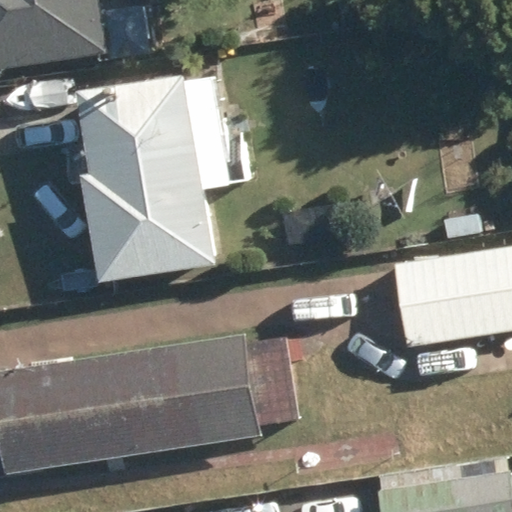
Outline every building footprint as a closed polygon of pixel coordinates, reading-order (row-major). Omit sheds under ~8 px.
[(0,0),(0,70),(107,53),(98,0),(0,0)] [(248,5),(254,38),(273,34),(267,2),(248,5)] [(80,176),(98,281),(216,262),(204,191),(229,187),(212,76),(183,81),(182,74),(76,90),(90,174),(80,176)] [(285,213),(291,244),(337,236),(330,198),(314,200),(315,208),(285,213)] [(511,246),(395,262),(407,348),(511,333),(511,246)] [(0,372),(0,421),(8,473),(260,434),(259,426),(298,420),(286,339),(248,345),(247,335),(0,372)] [(379,493),(382,511),(511,511),(511,475),(511,473),(379,493)]
